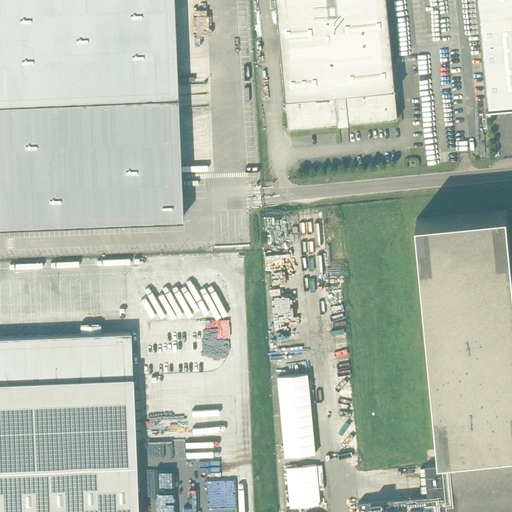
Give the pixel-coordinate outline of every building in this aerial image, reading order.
[(0,0),(0,226),(181,219),(172,0),(0,0)] [(250,0),(260,163),(429,152),(419,0),(250,0)] [(511,105),(511,107),(486,110),(486,111),(511,108),(511,0),(477,0),(488,108),(511,105)] [(191,14),(197,14),(198,23),(192,23),(192,35),(209,35),(208,3),(191,4),(191,14)] [(511,511),(511,265),(507,210),(416,219),(439,464),(424,466),(427,496),(358,502),(358,511),(511,511)] [(0,511),(136,511),(129,331),(99,332),(99,324),(79,325),(79,333),(0,336),(0,511)] [(314,454),(309,374),(277,375),(282,456),(314,454)] [(289,507),(322,506),(320,464),(287,466),(289,507)] [(206,511),(230,510),(229,498),(206,499),(206,511)]
